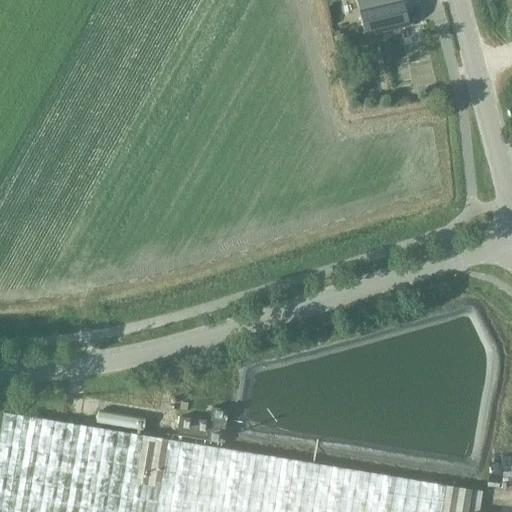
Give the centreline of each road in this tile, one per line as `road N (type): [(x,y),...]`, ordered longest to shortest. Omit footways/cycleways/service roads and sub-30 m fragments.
road 1 (tertiary): [(0,373),(185,345),(511,243)]
road 2 (tertiary): [(511,215),(457,0)]
